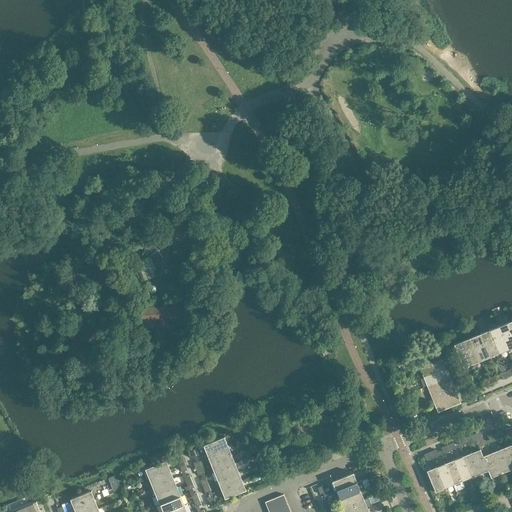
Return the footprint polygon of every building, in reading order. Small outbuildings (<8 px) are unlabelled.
[(170,198),(164,200),(167,212),(172,210),(170,198)] [(173,221),(169,230),(182,236),(186,227),(173,221)] [(196,234),(188,230),(186,234),(194,238),(196,234)] [(163,258),(166,246),(154,243),(151,255),(163,258)] [(150,257),(141,261),(149,279),(158,275),(150,257)] [(157,321),(157,328),(167,327),(167,320),(181,319),(180,309),(169,310),(166,313),(157,314),(157,313),(154,311),(142,311),(143,321),(157,321)] [(511,346),(511,334),(507,323),(499,327),(507,348),(511,346)] [(507,348),(499,327),(490,330),(498,352),(507,348)] [(498,352),(490,330),(481,334),(490,355),(498,352)] [(490,355),(481,334),(472,337),(481,359),(490,355)] [(481,359),(472,337),(464,341),(472,362),(481,359)] [(472,362),(464,341),(455,344),(455,343),(454,344),(463,367),(464,367),(464,366),(472,362)] [(431,363),(442,359),(439,351),(440,350),(439,350),(416,359),(416,360),(417,359),(424,376),(435,372),(431,363)] [(449,377),(442,359),(431,363),(435,372),(424,376),(428,385),(449,377)] [(509,377),(506,371),(500,374),(503,379),(509,377)] [(497,381),(496,379),(495,376),(489,378),(491,384),(497,381)] [(442,390),(453,385),(449,377),(428,385),(435,403),(446,399),(442,390)] [(491,384),(489,378),(483,381),(485,386),(491,384)] [(480,388),(479,386),(478,383),(471,385),(474,391),(480,388)] [(460,403),(453,385),(442,390),(446,399),(435,403),(438,411),(437,412),(438,412),(460,403),(461,403),(461,402),(460,403)] [(503,437),(502,434),(500,432),(494,434),(497,440),(503,437)] [(497,440),(494,434),(488,437),(490,442),(497,440)] [(473,441),(471,435),(465,438),(467,443),(473,441)] [(228,446),(224,438),(225,438),(225,437),(203,445),(204,446),(205,446),(208,454),(228,446)] [(467,443),(465,438),(459,440),(461,446),(467,443)] [(485,444),(484,442),(483,439),(477,441),(479,447),(485,444)] [(456,448),(455,445),(454,443),(448,445),(450,451),(456,448)] [(450,451),(448,445),(441,447),(444,453),(450,451)] [(231,455),(228,446),(208,454),(212,463),(231,455)] [(511,467),(511,452),(509,446),(501,450),(508,469),(511,467)] [(488,470),(483,457),(480,449),(480,450),(471,454),(479,473),(488,470)] [(197,456),(194,450),(189,452),(191,458),(197,456)] [(438,455),(437,452),(436,450),(430,452),(432,458),(438,455)] [(508,469),(501,450),(492,453),(500,473),(508,469)] [(432,458),(430,452),(424,455),(426,460),(432,458)] [(500,473),(492,453),(483,457),(488,470),(491,477),(492,477),(491,476),(500,473)] [(479,473),(471,454),(463,457),(470,477),(479,473)] [(235,464),(231,455),(212,463),(215,472),(235,464)] [(470,477),(463,457),(454,461),(462,480),(470,477)] [(185,464),(183,458),(177,460),(179,466),(185,464)] [(169,470),(166,462),(167,461),(166,460),(145,469),(145,470),(146,469),(150,478),(169,470)] [(202,467),(199,461),(194,463),(196,469),(202,467)] [(462,480),(454,461),(445,464),(453,484),(462,480)] [(188,470),(185,464),(179,466),(182,472),(188,470)] [(238,473),(235,464),(215,472),(219,481),(238,473)] [(453,484),(445,464),(437,468),(444,487),(453,484)] [(204,473),(202,467),(196,469),(199,476),(204,473)] [(444,487),(437,468),(428,471),(428,470),(427,471),(435,492),(436,492),(436,491),(444,487)] [(173,479),(169,470),(150,478),(153,487),(173,479)] [(242,481),(238,473),(219,481),(222,489),(242,481)] [(356,483),(353,474),(354,474),(354,473),(332,481),(333,482),(334,482),(337,490),(356,483)] [(114,474),(108,477),(114,491),(120,488),(114,474)] [(192,481),(190,475),(184,477),(187,483),(192,481)] [(176,487),(173,479),(153,487),(157,495),(176,487)] [(209,485),(206,479),(201,481),(203,487),(209,485)] [(195,487),(192,481),(187,483),(189,489),(195,487)] [(246,490),(246,489),(245,490),(242,481),(222,489),(226,498),(225,498),(225,499),(246,490)] [(360,491),(356,483),(337,490),(341,499),(360,491)] [(211,491),(209,485),(203,487),(206,493),(211,491)] [(326,492),(323,486),(318,488),(320,494),(326,492)] [(180,496),(176,487),(157,495),(160,504),(180,496)] [(94,500),(91,492),(92,492),(92,491),(70,499),(71,500),(72,500),(75,508),(94,500)] [(363,500),(360,491),(341,499),(344,508),(363,500)] [(199,499),(197,492),(191,495),(194,501),(199,499)] [(292,511),(284,492),(265,499),(270,511),(292,511)] [(165,511),(183,505),(180,496),(160,504),(163,511),(165,511)] [(216,502),(213,496),(208,498),(210,504),(216,502)] [(330,503),(328,497),(322,499),(325,506),(330,503)] [(202,505),(199,499),(194,501),(196,507),(202,505)] [(91,511),(98,509),(94,500),(75,508),(76,511),(91,511)] [(358,511),(367,509),(363,500),(344,508),(345,511),(358,511)] [(36,511),(39,511),(36,503),(37,502),(36,501),(13,511),(14,511),(36,511)] [(333,509),(330,503),(325,506),(327,511),(333,509)]
